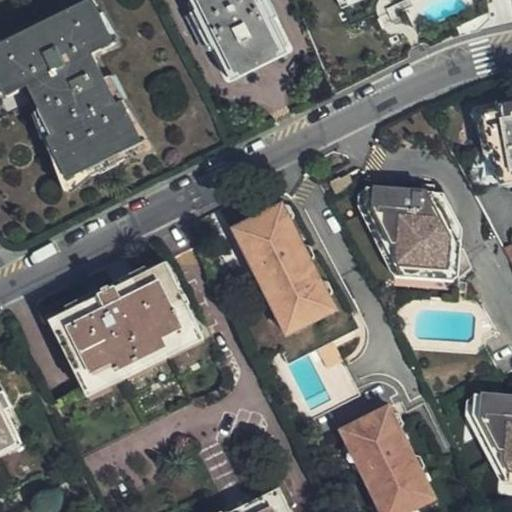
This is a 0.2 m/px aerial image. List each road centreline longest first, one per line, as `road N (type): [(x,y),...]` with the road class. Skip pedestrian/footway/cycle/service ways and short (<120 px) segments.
road 1 (residential): [(161,210),(404,85),(511,49)]
road 2 (unknown): [(280,149),(402,369)]
road 3 (residential): [(252,390),(161,210)]
road 4 (residential): [(0,291),(161,210)]
road 5 (residential): [(92,463),(252,390)]
road 6 (residential): [(311,510),(252,390)]
